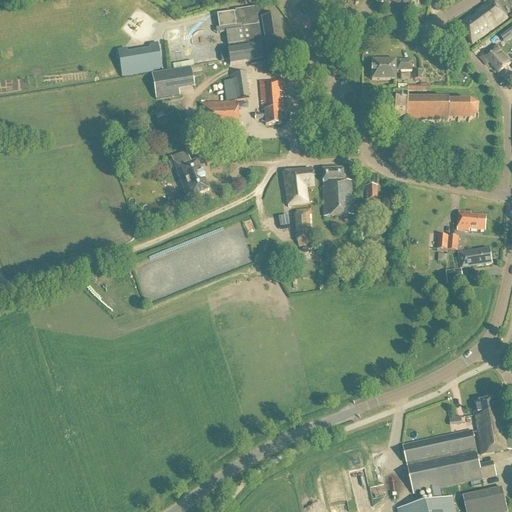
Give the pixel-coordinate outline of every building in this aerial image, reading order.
[(376,0),(389,5),(390,3),(408,11),(413,0),(376,0)] [(494,2),(496,0),(494,0),(476,14),(478,17),(471,21),(469,19),(456,29),(459,27),(472,46),(508,20),(494,2)] [(220,53),(221,63),(229,62),(229,67),(250,64),(251,67),(268,64),(284,62),(277,18),(265,20),(263,8),(235,13),(235,14),(217,17),(219,30),(216,30),(216,35),(226,34),(228,52),(220,53)] [(511,25),(498,36),(504,44),(511,38),(511,25)] [(126,50),(118,51),(122,78),(151,73),(152,73),(151,73),(153,72),(157,71),(161,70),(161,66),(160,64),(157,45),(155,45),(149,46),(150,50),(140,52),(126,54),(126,52),(126,50)] [(511,65),(494,47),(480,59),(486,66),(489,63),(499,75),(511,65)] [(411,72),(411,62),(371,62),(371,82),(395,82),(395,73),(411,72)] [(191,69),(152,76),(156,102),(180,98),(179,93),(194,90),(191,69)] [(225,89),(226,102),(248,100),(246,75),(230,76),(230,82),(223,82),(223,84),(221,84),(221,89),(225,89)] [(282,94),(281,82),(259,83),(260,104),(263,103),(263,105),(260,106),(261,112),(264,112),(264,115),(255,116),(255,121),(265,120),(265,127),(281,126),(280,114),(283,113),(282,99),(279,100),(279,94),(282,94)] [(236,102),(226,103),(200,105),(202,134),(238,131),(236,102)] [(448,102),(406,102),(406,106),(393,106),(392,120),(406,121),(406,124),(430,124),(447,124),(448,124),(448,122),(457,122),(457,124),(459,124),(459,122),(467,122),(467,124),(469,124),(469,122),(475,118),(477,119),(478,118),(476,117),(477,109),(478,108),(478,107),(476,108),(469,104),(469,102),(468,102),(468,104),(459,104),(459,102),(457,102),(457,104),(449,104),(449,102),(448,102)] [(162,114),(155,117),(158,124),(166,121),(162,114)] [(191,165),(186,153),(171,159),(186,199),(190,197),(191,199),(209,192),(197,163),(191,165)] [(343,183),(342,171),(322,171),(324,219),(353,217),(351,183),(343,183)] [(314,187),(312,172),(283,174),(288,209),(310,206),(308,188),(314,187)] [(378,187),(365,188),(366,204),(379,204),(378,187)] [(313,247),(311,211),(295,212),(297,247),(313,247)] [(485,233),(487,218),(471,217),(471,215),(459,214),(457,232),(470,233),(470,232),(485,233)] [(284,218),(278,219),(280,229),(286,228),(289,227),(287,218),(284,218)] [(438,238),(438,252),(459,253),(459,239),(438,238)] [(492,266),(490,251),(459,256),(461,271),(492,266)] [(439,255),(438,264),(447,265),(447,256),(439,255)] [(405,274),(409,279),(415,274),(410,269),(405,274)] [(462,272),(446,274),(447,285),(463,283),(462,272)] [(496,414),(493,401),(475,405),(476,414),(475,414),(476,420),(475,420),(482,458),(511,453),(504,413),(496,414)] [(453,426),(466,424),(465,416),(452,418),(453,426)] [(482,481),(472,432),(403,448),(413,496),(482,481)] [(479,466),(483,481),(497,477),(493,463),(479,466)] [(507,511),(503,489),(463,498),(466,511),(507,511)] [(398,511),(454,511),(451,499),(443,501),(440,491),(431,493),(434,503),(398,511)]
